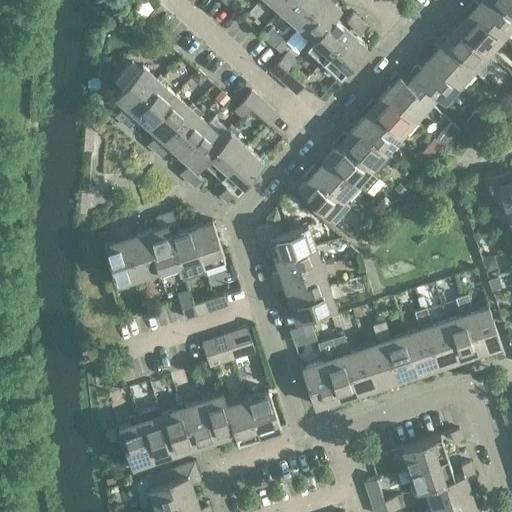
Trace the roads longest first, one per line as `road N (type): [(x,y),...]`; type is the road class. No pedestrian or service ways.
road 1 (residential): [(266,305),(245,247),(246,206),(318,124)]
road 2 (residential): [(318,124),(177,0)]
road 3 (residential): [(315,437),(266,305)]
road 4 (residential): [(471,388),(337,430)]
road 5 (residential): [(140,347),(266,305)]
road 6 (residential): [(318,124),(402,26)]
road 7 (residential): [(510,511),(471,388)]
